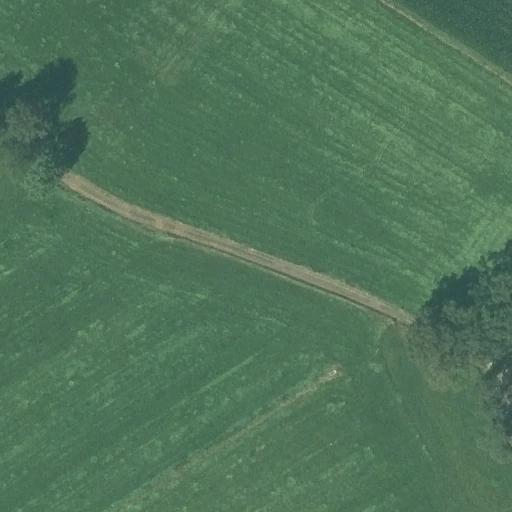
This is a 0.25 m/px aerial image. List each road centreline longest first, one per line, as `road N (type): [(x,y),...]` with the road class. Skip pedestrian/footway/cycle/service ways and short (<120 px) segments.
road 1 (track): [(0,112),(75,181),(113,204),(381,306),(490,360)]
road 2 (track): [(511,302),(495,325),(490,360),(511,413)]
